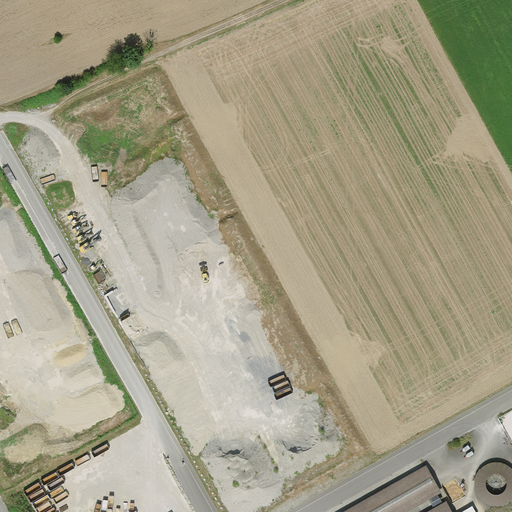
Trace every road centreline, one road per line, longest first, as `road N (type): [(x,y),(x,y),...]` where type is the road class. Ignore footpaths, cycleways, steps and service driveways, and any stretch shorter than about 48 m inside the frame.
road 1 (residential): [(0,154),(209,511)]
road 2 (track): [(0,119),(292,0)]
road 3 (residential): [(305,511),(511,398)]
